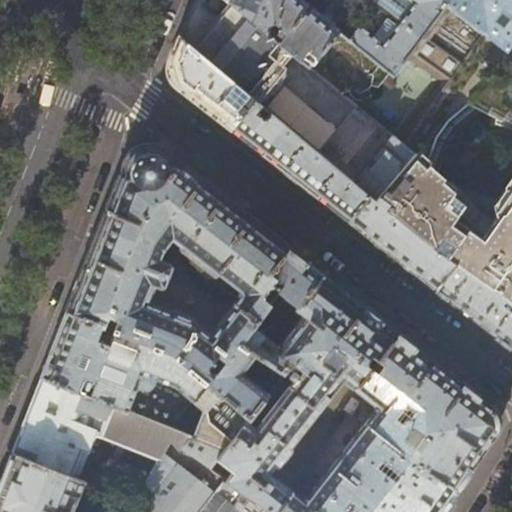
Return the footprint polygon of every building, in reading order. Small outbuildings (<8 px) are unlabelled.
[(277,42),(263,31),(225,0),(193,0),(189,11),(178,37),(251,98),(256,103),(285,67),(282,64),(291,54),(277,42)] [(300,0),(225,0),(263,31),(271,21),(284,32),(277,42),(291,54),(297,59),(305,50),(315,58),(337,30),(300,0)] [(440,0),(410,0),(414,3),(399,22),(420,38),(445,4),(440,0)] [(511,0),(440,0),(445,4),(506,51),(511,42),(511,0)] [(403,146),(412,153),(372,200),(424,244),(453,264),(511,305),(511,55),(506,51),(445,4),(420,38),(404,58),(429,80),(401,122),(408,127),(409,136),(403,146)] [(392,75),(420,38),(399,22),(382,45),(355,24),(344,38),(392,75)] [(229,127),(251,98),(178,37),(172,50),(168,60),(174,84),(198,103),(229,127)] [(259,106),(256,103),(251,98),(229,127),(289,174),(348,220),(366,195),(347,179),(269,113),(262,121),(253,114),(259,106)] [(364,160),(347,179),(366,195),(372,200),(412,153),(397,141),(398,141),(391,135),(390,136),(382,146),(378,143),(367,155),(371,159),(368,163),(364,160)] [(135,228),(162,249),(169,239),(179,246),(179,250),(181,254),(209,273),(213,274),(215,273),(240,291),(232,303),(255,321),(270,300),(276,291),(289,301),(296,306),(297,306),(322,275),(289,249),(194,174),(176,161),(171,162),(171,161),(173,160),(171,156),(169,157),(163,151),(160,149),(155,147),(155,145),(151,144),(150,146),(143,146),(134,150),(133,149),(129,152),(130,153),(127,158),(125,163),(123,168),(122,169),(122,174),(124,174),(124,175),(120,176),(114,190),(106,210),(137,223),(135,228)] [(424,244),(372,200),(366,195),(348,220),(393,255),(435,287),(453,264),(424,244)] [(137,223),(106,210),(84,267),(67,311),(170,352),(247,417),(265,393),(239,372),(254,354),(239,342),(251,325),(255,321),(232,303),(208,333),(193,321),(194,319),(194,318),(192,316),(173,308),(170,308),(168,309),(148,301),(154,285),(160,287),(164,286),(165,284),(171,269),(171,267),(169,264),(158,259),(162,249),(135,228),(137,223)] [(511,305),(453,264),(435,287),(455,303),(498,336),(511,347),(511,305)] [(362,306),(322,275),(297,306),(296,306),(294,308),(301,314),(276,345),(251,325),(239,342),(254,354),(281,373),(286,368),(291,371),(286,377),(290,380),(253,427),(244,420),(223,448),(215,458),(231,471),(225,479),(271,511),(272,511),(290,489),(268,472),(273,464),(274,465),(277,465),(289,451),(289,447),(289,445),(341,380),(352,388),(396,333),(362,306)] [(283,310),(289,301),(276,291),(270,300),(283,310)] [(56,339),(41,376),(125,410),(140,372),(172,384),(200,411),(192,437),(223,448),(244,420),(247,417),(170,352),(67,311),(56,339)] [(446,372),(396,333),(352,388),(376,407),(363,422),(455,489),(473,463),(495,432),(492,408),(446,372)] [(192,437),(125,410),(41,376),(25,417),(11,452),(69,475),(79,448),(86,451),(93,434),(125,446),(116,462),(108,458),(93,484),(132,500),(167,438),(208,467),(215,458),(223,448),(192,437)] [(437,511),(455,489),(363,422),(301,498),(290,489),(272,511),(437,511)] [(271,511),(225,479),(208,467),(167,438),(132,500),(125,511),(271,511)] [(76,478),(86,451),(79,448),(69,475),(76,478)] [(69,511),(82,480),(76,478),(69,475),(11,452),(0,480),(0,511),(69,511)]
